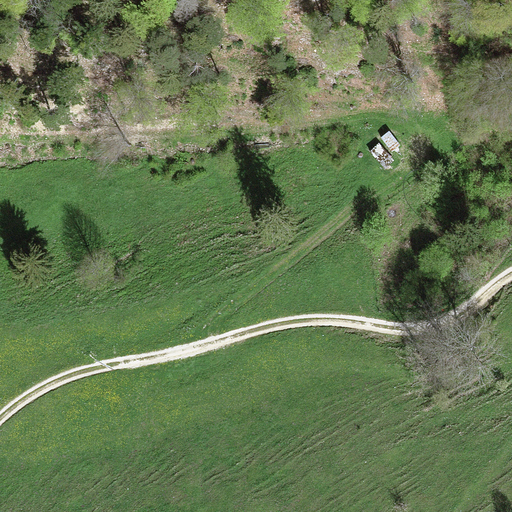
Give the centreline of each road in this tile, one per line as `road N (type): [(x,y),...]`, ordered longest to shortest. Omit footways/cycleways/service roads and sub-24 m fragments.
road 1 (track): [(171,352),(417,159),(428,140),(422,126),(413,117),(379,114),(0,137)]
road 2 (track): [(0,417),(67,375),(280,323),(438,324),(511,272)]
road 3 (track): [(221,340),(305,359),(511,360)]
